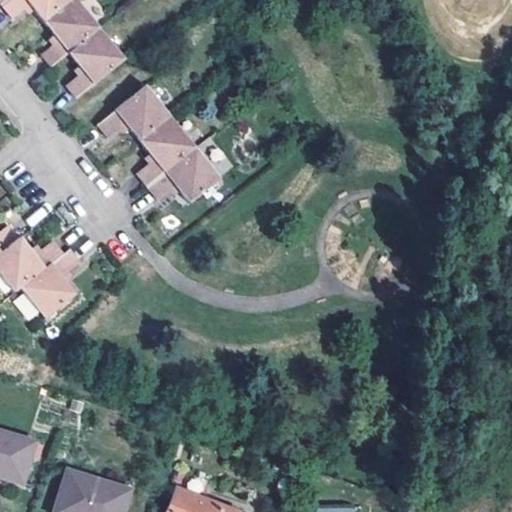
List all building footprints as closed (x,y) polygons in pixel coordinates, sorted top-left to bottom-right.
[(72,0),(6,0),(3,2),(14,16),(31,3),(45,21),(72,0)] [(71,53),(101,30),(78,0),(72,0),(45,21),(59,38),(41,52),(53,67),(71,53)] [(126,61),(101,30),(71,53),(84,71),(66,84),(78,99),(126,61)] [(140,144),(172,119),(147,87),(98,126),(108,139),(126,125),(140,144)] [(172,119),(140,144),(155,163),(137,176),(148,190),(196,150),(172,119)] [(222,182),(196,150),(148,190),(159,204),(177,190),(190,207),(222,182)] [(0,232),(0,255),(23,239),(11,224),(0,232)] [(0,268),(18,290),(23,286),(65,252),(55,241),(39,252),(26,237),(23,239),(0,255),(0,268)] [(65,252),(23,286),(49,319),(79,294),(65,277),(82,263),(71,248),(65,252)] [(24,321),(36,316),(26,293),(14,298),(24,321)] [(0,476),(31,486),(43,444),(0,430),(0,476)] [(122,511),(130,488),(73,471),(61,511),(122,511)] [(236,511),(179,490),(169,511),(236,511)]
